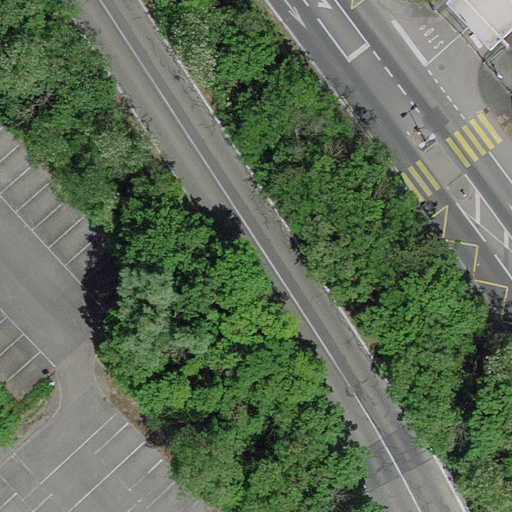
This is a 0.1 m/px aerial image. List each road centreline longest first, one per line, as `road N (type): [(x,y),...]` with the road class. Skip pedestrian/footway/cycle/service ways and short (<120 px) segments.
road 1 (tertiary): [(100,0),(329,353),(417,511)]
road 2 (secondary): [(511,258),(318,0)]
